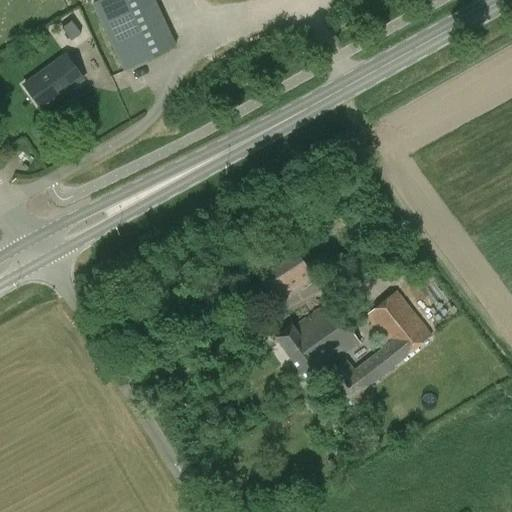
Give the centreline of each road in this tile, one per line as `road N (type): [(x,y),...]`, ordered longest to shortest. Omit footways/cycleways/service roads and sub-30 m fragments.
road 1 (secondary): [(39,253),(505,0)]
road 2 (unclassified): [(198,511),(39,253)]
